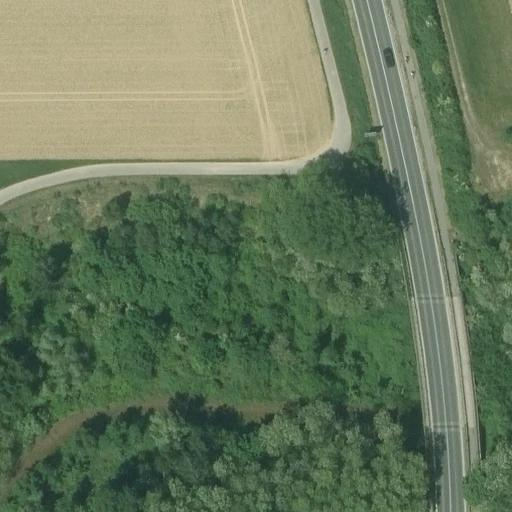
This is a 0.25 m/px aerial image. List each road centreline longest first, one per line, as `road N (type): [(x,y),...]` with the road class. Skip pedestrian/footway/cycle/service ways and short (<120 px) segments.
road 1 (track): [(0,499),(9,472),(54,430),(95,407),(145,398),(378,418),(493,411)]
road 2 (secondary): [(450,511),(432,299),(363,0)]
road 3 (track): [(0,209),(61,182),(309,177),(329,168),(345,126),(314,0)]
road 4 (track): [(429,0),(464,128),(488,178)]
